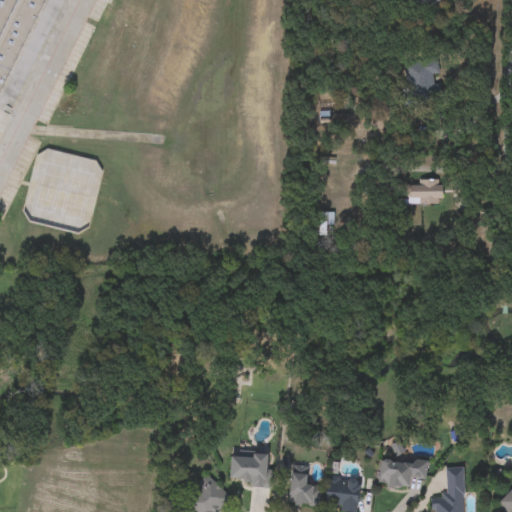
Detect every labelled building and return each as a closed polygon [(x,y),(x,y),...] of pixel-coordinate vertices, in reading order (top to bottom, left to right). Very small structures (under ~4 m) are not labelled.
[(57,0),(13,118),(0,113),(0,0),(57,0)] [(404,62),(435,60),(437,83),(439,83),(441,102),(407,104),(404,62)] [(421,192),(421,181),(440,181),(440,206),(407,206),(407,192),(421,192)] [(333,213),(333,226),(327,226),(327,236),(317,236),(317,213),(333,213)] [(230,484),(232,454),(268,457),(267,468),(272,469),(271,487),(230,484)] [(424,480),(410,478),(409,490),(379,486),(382,457),(427,463),(424,480)] [(463,511),(432,511),(432,498),(446,498),(445,469),(463,469),(463,511)] [(195,486),(206,475),(232,501),(220,511),(192,511),(185,504),(199,490),(195,486)] [(322,507),(289,507),(289,476),(309,476),(309,485),(322,485),(322,507)] [(357,511),(341,511),(325,511),(327,479),(359,482),(357,511)] [(511,511),(505,511),(498,505),(511,490),(511,511)]
